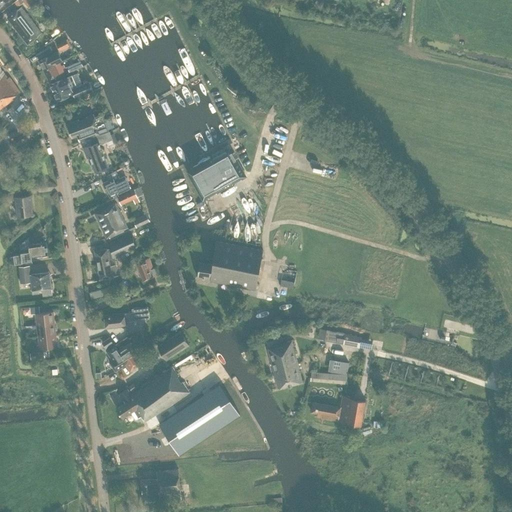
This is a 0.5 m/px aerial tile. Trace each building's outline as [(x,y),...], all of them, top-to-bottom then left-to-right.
[(17,9),(7,17),(17,30),(31,20),(21,7),(17,10),(17,9)] [(37,36),(41,33),(31,20),(17,30),(28,43),(37,36)] [(56,45),(59,51),(69,46),(66,40),(56,45)] [(50,55),(39,61),(43,70),(59,62),(62,61),(58,51),(50,55)] [(83,66),(80,61),(67,67),(69,72),(83,66)] [(64,71),(59,62),(43,70),(48,79),(59,73),(64,71)] [(0,108),(13,99),(12,98),(20,92),(9,77),(7,78),(3,72),(3,73),(0,69),(1,69),(0,67),(0,108)] [(93,90),(89,82),(77,87),(74,81),(69,83),(67,77),(50,84),(57,100),(73,94),(75,99),(93,90)] [(78,119),(67,123),(72,137),(78,135),(80,141),(109,130),(103,113),(95,116),(93,113),(86,116),(87,117),(79,120),(78,119)] [(99,144),(112,139),(109,131),(90,139),(92,144),(84,147),(86,154),(89,154),(95,171),(107,166),(99,144)] [(22,134),(13,141),(17,146),(26,140),(22,134)] [(0,161),(12,153),(4,143),(0,146),(0,161)] [(203,199),(245,175),(230,148),(188,171),(203,199)] [(113,198),(130,190),(129,187),(130,187),(125,176),(119,178),(115,170),(105,175),(108,180),(103,183),(110,196),(112,195),(113,198)] [(139,187),(138,184),(132,187),(133,188),(117,196),(121,205),(133,199),(135,203),(139,201),(138,199),(139,198),(140,200),(144,198),(140,186),(139,187)] [(16,200),(18,216),(32,214),(30,195),(22,196),(21,191),(8,192),(9,200),(16,200)] [(123,229),(127,227),(116,203),(94,213),(106,238),(109,236),(110,240),(125,233),(123,229)] [(133,219),(136,227),(149,221),(146,213),(133,219)] [(125,233),(110,240),(111,240),(109,241),(111,249),(112,257),(114,257),(135,247),(133,234),(131,230),(125,233)] [(47,255),(46,243),(29,245),(28,237),(19,244),(21,254),(13,255),(15,264),(32,262),(31,257),(47,255)] [(255,290),(263,250),(216,241),(212,266),(198,264),(197,276),(203,276),(203,280),(255,290)] [(118,275),(114,257),(112,257),(111,249),(107,249),(107,248),(95,251),(100,278),(118,275)] [(136,263),(143,281),(160,274),(157,267),(153,268),(149,258),(145,259),(144,255),(130,260),(132,263),(132,265),(136,263)] [(42,289),(43,295),(52,294),(51,288),(49,272),(30,274),(29,265),(19,266),(21,283),(31,282),(32,290),(33,294),(39,293),(39,289),(42,289)] [(126,325),(125,321),(143,318),(141,307),(131,308),(132,312),(124,313),(105,315),(106,328),(126,325)] [(53,311),(35,313),(37,325),(54,323),(53,311)] [(38,336),(55,334),(54,323),(37,325),(38,336)] [(155,345),(166,360),(181,350),(179,347),(186,342),(178,330),(159,342),(155,345)] [(39,348),(57,346),(55,334),(38,336),(39,348)] [(345,334),(343,343),(359,347),(361,337),(345,334)] [(120,349),(118,351),(111,340),(106,343),(109,347),(105,350),(112,360),(109,362),(115,371),(126,364),(130,370),(142,363),(128,344),(123,347),(122,346),(119,347),(120,349)] [(273,347),(268,349),(274,375),(290,371),(289,366),(297,364),(291,341),(273,346),(273,347)] [(331,372),(347,374),(349,362),(332,360),(331,364),(315,362),(314,370),(331,372)] [(302,382),(297,364),(289,366),(290,371),(274,375),(278,389),(302,382)] [(141,415),(145,421),(189,392),(182,381),(181,382),(177,377),(178,376),(172,366),(131,394),(127,388),(119,394),(125,402),(116,408),(122,417),(131,412),(136,419),(141,415)] [(347,374),(313,372),(313,378),(347,381),(347,374)] [(128,388),(131,393),(138,388),(135,383),(128,388)] [(220,384),(159,424),(179,454),(240,414),(220,384)] [(317,416),(361,424),(365,399),(343,395),(340,407),(313,402),(311,412),(317,413),(317,416)] [(159,493),(160,500),(181,498),(178,469),(156,471),(157,478),(141,480),(143,502),(158,500),(158,495),(156,495),(156,494),(159,493)]
